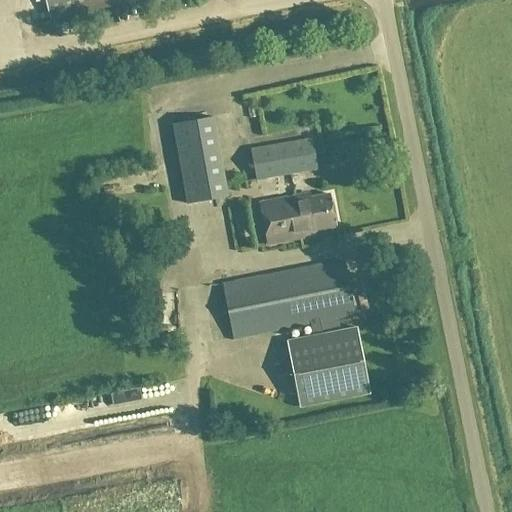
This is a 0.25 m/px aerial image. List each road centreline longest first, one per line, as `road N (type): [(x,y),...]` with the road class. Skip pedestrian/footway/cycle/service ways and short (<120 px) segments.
road 1 (unclassified): [(482,511),(380,0)]
road 2 (track): [(290,0),(0,59)]
